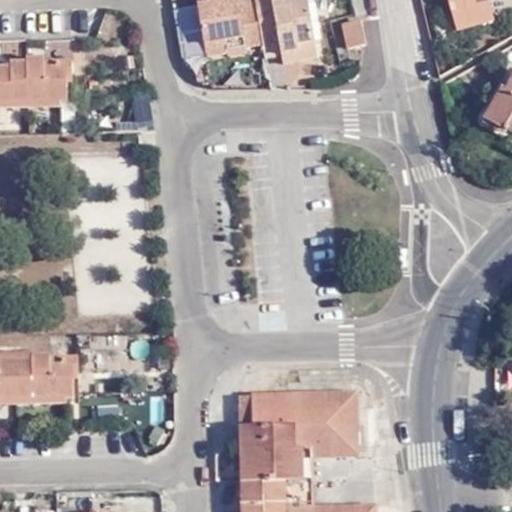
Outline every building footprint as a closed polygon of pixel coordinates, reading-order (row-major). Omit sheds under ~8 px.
[(244,36),(246,49),(264,46),(263,43),(262,35),(277,32),(279,40),(282,55),(300,52),(302,61),(319,56),(308,0),(295,0),(276,3),(275,0),(255,0),(256,1),(258,9),(239,12),(238,4),(237,0),(225,0),(198,4),(207,55),(230,52),(229,48),(227,39),(244,36)] [(454,0),(463,32),(499,23),(494,0),(454,0)] [(256,1),(238,4),(239,12),(258,9),(256,1)] [(345,45),(364,43),(358,22),(341,25),(345,45)] [(263,43),(279,40),(277,32),(262,35),(263,43)] [(247,51),(246,49),(244,36),(227,39),(229,48),(230,52),(230,53),(247,51)] [(284,64),(302,61),(300,52),(282,55),(284,64)] [(0,65),(0,107),(59,106),(59,102),(66,102),(66,98),(65,72),(70,73),(70,59),(42,60),(42,55),(23,55),(23,60),(8,61),(8,65),(0,65)] [(511,132),(511,93),(508,92),(491,124),(510,134),(511,132)] [(0,399),(75,397),(75,371),(80,371),(79,359),(50,360),(50,356),(16,356),(16,360),(0,360),(0,399)] [(246,390),(249,499),(306,497),(306,446),(353,446),(352,397),(304,398),(304,388),(246,390)] [(306,497),(249,499),(249,511),(375,511),(381,511),(380,502),(319,501),(318,456),(362,456),(360,388),(304,388),(304,398),(352,397),(353,446),(306,446),(306,497)] [(104,433),(106,458),(140,456),(138,431),(104,433)] [(224,457),(225,476),(240,475),(239,456),(224,457)]
